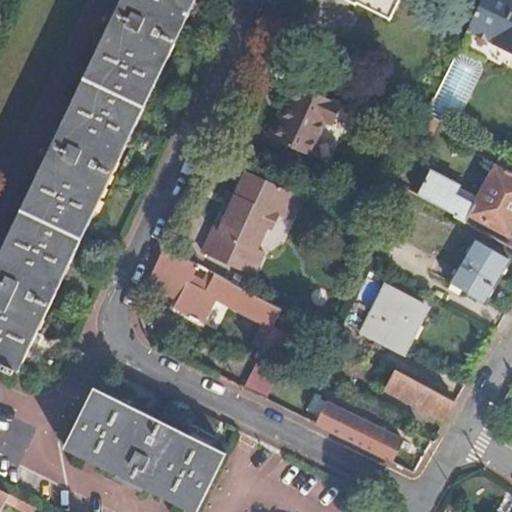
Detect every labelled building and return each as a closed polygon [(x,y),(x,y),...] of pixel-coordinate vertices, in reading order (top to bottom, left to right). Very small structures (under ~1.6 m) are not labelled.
[(122,0),(0,255),(0,360),(2,361),(0,364),(0,367),(11,373),(14,367),(18,369),(193,0),(122,0)] [(397,0),(342,0),(354,6),(355,4),(387,20),(397,0)] [(511,0),(481,0),(467,29),(511,50),(511,0)] [(341,106),(297,84),(279,120),(275,118),(265,138),(308,159),(325,123),(331,126),(341,106)] [(431,171),(417,195),(456,216),(455,218),(464,222),(467,215),(507,237),(511,228),(511,176),(493,166),(476,199),(457,188),(458,186),(431,171)] [(294,191),(247,169),(217,229),(214,227),(203,250),(253,273),(264,250),(256,246),(273,210),(288,203),(294,191)] [(506,260),(474,241),(450,284),(483,302),(506,260)] [(190,282),(198,265),(164,246),(151,276),(182,294),(188,282),(190,282)] [(240,288),(215,274),(205,292),(272,328),(281,310),(240,288)] [(424,308),(386,287),(361,335),(399,355),(424,308)] [(287,336),(272,328),(257,355),(272,363),(287,336)] [(248,371),(241,385),(264,395),(270,381),(248,371)] [(455,403),(396,371),(386,389),(444,421),(455,403)] [(196,511),(225,455),(94,390),(66,447),(195,511),(196,511)] [(328,402),(316,425),(377,455),(390,462),(401,440),(328,402)] [(9,494),(0,489),(0,511),(2,509),(9,494)] [(8,511),(34,511),(37,508),(9,494),(2,509),(8,511)]
